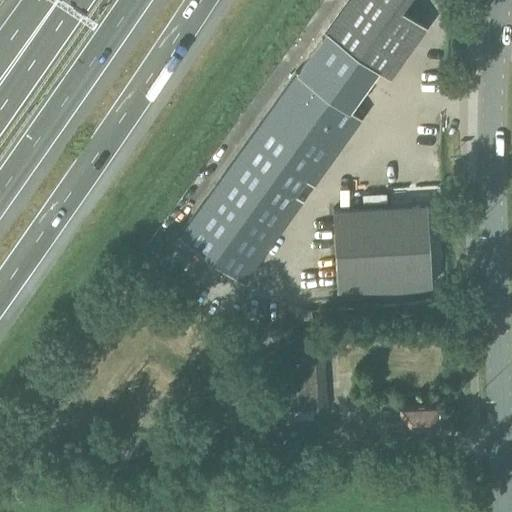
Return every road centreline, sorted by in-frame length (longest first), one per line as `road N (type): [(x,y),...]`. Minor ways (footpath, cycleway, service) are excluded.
road 1 (secondary): [(506,511),(491,170),(500,0)]
road 2 (motorway): [(0,293),(199,0)]
road 3 (motorway): [(0,190),(133,0)]
